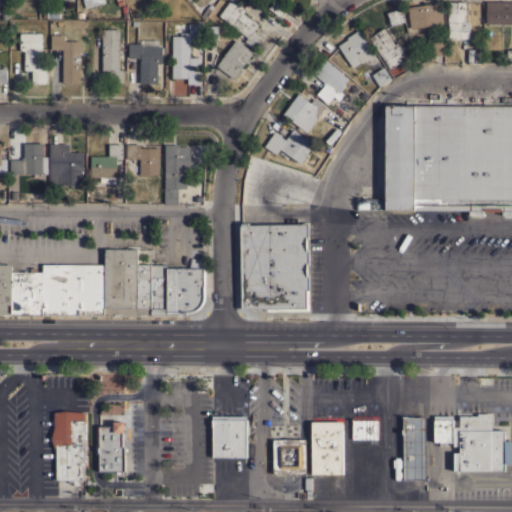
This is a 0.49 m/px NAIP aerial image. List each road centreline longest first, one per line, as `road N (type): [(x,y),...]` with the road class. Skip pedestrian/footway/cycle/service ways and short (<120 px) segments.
road 1 (residential): [(222,352),(228,159),(248,113),(332,0)]
road 2 (primary): [(511,334),(222,332)]
road 3 (primary): [(222,352),(511,353)]
road 4 (residential): [(0,111),(248,113)]
road 5 (primary): [(222,332),(0,330)]
